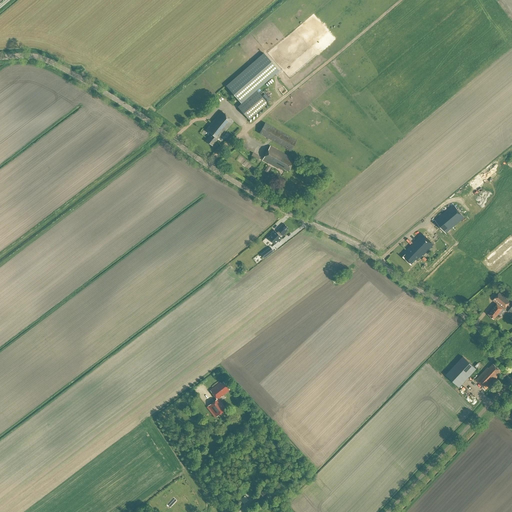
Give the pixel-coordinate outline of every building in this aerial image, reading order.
[(243,71),(226,86),(241,104),(256,91),(279,71),(263,54),(259,58),(243,71)] [(241,104),(238,107),(249,120),(268,104),(256,91),(241,104)] [(233,121),(221,111),(206,130),(211,134),(206,140),(212,145),(217,139),(218,140),(233,121)] [(291,151),(297,141),(265,123),(259,133),(291,151)] [(292,158),(270,146),(263,160),(278,168),(282,169),(282,168),(288,172),(293,162),(291,160),(292,158)] [(446,233),(464,218),(453,205),(435,220),(446,233)] [(271,235),(268,238),(269,238),(275,244),(274,244),(275,245),(278,241),(279,242),(282,239),(280,236),(281,234),(283,236),(288,231),(287,230),(288,228),(283,223),(277,230),(278,231),(277,233),(274,230),(270,234),(271,235)] [(433,245),(422,234),(418,238),(404,252),(406,254),(404,256),(403,257),(411,265),(411,264),(416,260),(417,261),(420,258),(421,258),(433,245)] [(265,255),(263,257),(264,258),(264,259),(273,251),(270,247),(263,253),(265,255)] [(511,301),(500,291),(493,300),(497,304),(488,314),(494,319),(503,309),(503,310),(511,301)] [(463,357),(446,375),(459,387),(476,369),(463,357)] [(501,371),(493,364),(489,368),(488,367),(476,380),(486,389),(500,374),(499,373),(501,371)] [(230,390),(223,381),(221,383),(220,383),(210,391),(217,399),(208,406),(216,417),(226,409),(218,399),(230,390)] [(259,508),(260,510),(264,506),(259,501),(255,505),(256,506),(257,505),(260,508),(259,508)]
